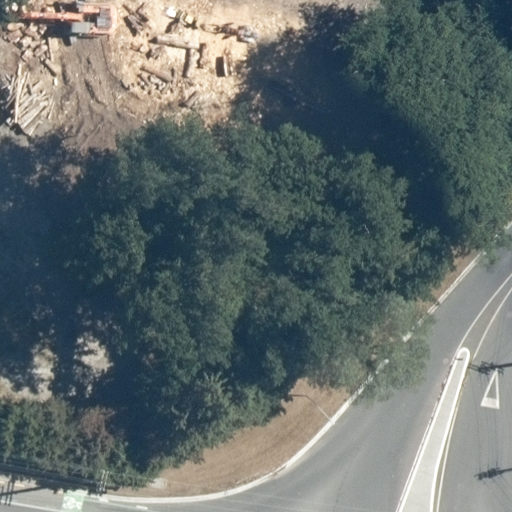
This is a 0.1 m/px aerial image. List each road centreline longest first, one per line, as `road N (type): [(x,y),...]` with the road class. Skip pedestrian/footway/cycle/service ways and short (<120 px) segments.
road 1 (unclassified): [(209,511),(255,492),(327,429),(479,335)]
road 2 (unclassified): [(479,335),(456,390),(441,511)]
